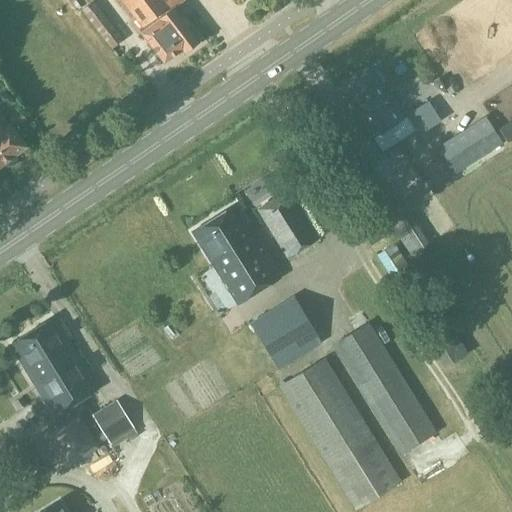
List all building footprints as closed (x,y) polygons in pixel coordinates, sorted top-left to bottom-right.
[(121,0),(144,31),(141,34),(164,64),(182,50),(185,53),(199,42),(174,9),(185,0),(121,0)] [(82,11),(111,49),(122,41),(93,3),(82,11)] [(455,81),(450,61),(429,66),(435,87),(455,81)] [(358,119),(370,138),(405,115),(393,96),(391,97),(384,85),(387,81),(380,71),(375,72),(374,70),(342,91),(359,118),(358,119)] [(419,80),(422,84),(427,85),(431,82),(432,77),(429,73),(424,72),(420,75),(419,80)] [(406,115),(417,132),(437,119),(426,102),(406,115)] [(0,113),(0,165),(26,147),(12,129),(25,120),(18,111),(5,121),(0,113)] [(484,117),(433,151),(450,177),(501,143),(484,117)] [(511,121),(498,130),(506,142),(511,138),(511,121)] [(415,170),(397,150),(383,163),(400,183),(415,170)] [(288,193),(258,211),(287,260),(318,242),(288,193)] [(384,214),(408,251),(426,239),(402,202),(384,214)] [(238,305),(280,278),(235,206),(193,232),(238,305)] [(378,255),(396,283),(412,273),(393,245),(378,255)] [(263,344),(278,369),(321,343),(293,297),(265,315),(278,335),(263,344)] [(54,414),(95,389),(53,320),(12,345),(54,414)] [(402,454),(436,433),(368,324),(334,346),(402,454)] [(468,354),(451,327),(428,341),(445,369),(468,354)] [(325,359),(279,388),(355,510),(390,489),(401,482),(336,377),(325,359)] [(117,401),(93,416),(110,444),(134,429),(117,401)] [(87,416),(70,426),(87,453),(104,442),(87,416)] [(158,480),(166,476),(158,459),(150,463),(158,480)] [(62,511),(55,499),(34,511),(62,511)]
